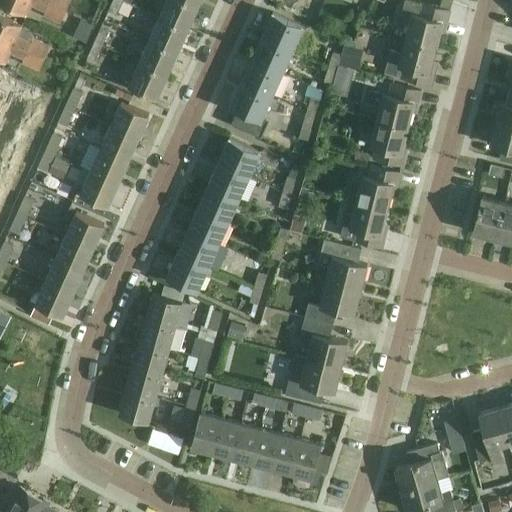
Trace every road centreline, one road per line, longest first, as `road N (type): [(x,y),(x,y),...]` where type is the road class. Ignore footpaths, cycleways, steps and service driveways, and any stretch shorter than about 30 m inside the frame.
road 1 (residential): [(174,511),(71,456),(67,435),(101,312),(242,0)]
road 2 (residential): [(420,250),(485,0)]
road 3 (residential): [(388,382),(420,250)]
road 4 (residential): [(351,511),(388,382)]
road 5 (residential): [(388,382),(452,391),(511,374)]
